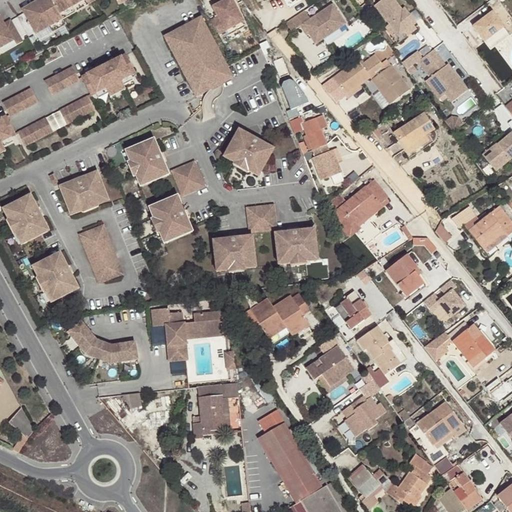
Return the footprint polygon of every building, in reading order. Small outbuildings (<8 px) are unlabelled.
[(40,0),(22,11),(36,35),(62,20),(59,15),(85,0),(87,6),(95,2),(94,0),(40,0)] [(59,15),(62,20),(87,6),(85,0),(59,15)] [(218,18),(212,21),(220,36),(226,32),(244,22),(232,0),(225,0),(218,5),(212,8),(218,18)] [(389,0),(381,0),(372,8),(386,27),(392,35),(396,39),(401,34),(411,27),(413,25),(402,10),(399,12),(389,0)] [(309,19),(304,11),(285,22),(291,32),(299,27),(303,25),(309,35),(315,45),(347,25),(334,4),(309,19)] [(484,43),(503,28),(492,13),(473,28),(484,43)] [(0,49),(14,42),(16,46),(23,42),(15,28),(9,32),(4,24),(0,16),(0,49)] [(231,79),(200,18),(162,38),(194,99),(231,79)] [(11,20),(4,24),(9,32),(15,28),(11,20)] [(65,26),(62,20),(36,35),(39,41),(65,26)] [(244,22),(226,32),(228,37),(247,27),(244,22)] [(303,25),(299,27),(306,37),(309,35),(303,25)] [(392,35),(386,27),(382,30),(388,38),(392,35)] [(414,31),(411,27),(401,34),(404,39),(414,31)] [(14,42),(0,49),(0,55),(16,46),(14,42)] [(418,60),(413,63),(425,80),(427,79),(440,97),(446,105),(462,94),(443,67),(441,68),(438,70),(433,64),(436,62),(430,52),(418,60)] [(413,53),(397,64),(402,71),(413,63),(418,60),(413,53)] [(135,75),(125,56),(108,65),(99,69),(81,78),(90,97),(95,95),(105,90),(107,93),(122,86),(120,82),(130,77),(135,75)] [(343,99),(356,89),(366,82),(377,95),(387,108),(406,93),(388,69),(383,73),(373,59),(359,69),(354,64),(330,81),(343,99)] [(99,69),(108,65),(105,60),(96,65),(99,69)] [(51,96),(79,82),(72,68),(44,82),(51,96)] [(182,82),(178,75),(173,78),(177,84),(182,82)] [(291,117),(299,114),(296,107),(307,102),(296,75),(277,82),(291,117)] [(133,82),(130,77),(120,82),(122,86),(123,87),(133,82)] [(440,97),(427,79),(425,80),(421,83),(433,101),(440,97)] [(109,98),(124,91),(123,87),(122,86),(107,93),(108,95),(109,98)] [(9,117),(37,103),(30,89),(2,103),(9,117)] [(358,92),(356,89),(343,99),(345,102),(358,92)] [(98,100),(108,95),(107,93),(105,90),(95,95),(98,100)] [(387,108),(377,95),(373,97),(384,111),(387,108)] [(66,125),(94,111),(87,97),(59,112),(66,125)] [(438,117),(448,130),(456,125),(445,112),(438,117)] [(403,151),(426,134),(433,129),(421,113),(392,135),(403,151)] [(10,138),(15,136),(5,117),(0,119),(0,147),(2,147),(1,144),(10,138)] [(24,146),(52,132),(45,119),(17,133),(24,146)] [(303,124),(314,149),(316,148),(320,147),(314,132),(321,130),(316,119),(303,124)] [(481,155),(492,169),(511,151),(511,119),(505,125),(508,129),(493,141),(493,142),(494,144),(488,149),(481,155)] [(456,125),(448,130),(451,133),(458,128),(456,125)] [(241,126),(229,148),(240,154),(238,156),(252,164),(253,161),(264,168),(277,146),(241,126)] [(314,132),(320,147),(327,144),(321,130),(314,132)] [(430,139),(426,134),(403,151),(407,156),(430,139)] [(13,143),(10,138),(1,144),(2,147),(3,148),(13,143)] [(493,140),(485,147),(488,149),(494,144),(493,142),(493,141),(493,140)] [(154,141),(131,152),(136,163),(134,164),(141,178),(143,177),(148,187),(171,176),(154,141)] [(320,147),(316,148),(319,155),(316,157),(327,186),(347,178),(336,149),(333,150),(330,143),(327,144),(320,147)] [(240,154),(229,148),(226,153),(237,159),(238,156),(240,154)] [(136,163),(131,152),(126,154),(131,165),(134,164),(136,163)] [(238,156),(237,159),(235,162),(249,170),(251,167),(252,164),(238,156)] [(262,173),(264,168),(253,161),(252,164),(251,167),(262,173)] [(208,187),(196,162),(173,173),(185,198),(208,187)] [(134,164),(131,165),(128,167),(134,181),(138,179),(141,178),(134,164)] [(80,181),(61,189),(71,211),(82,206),(83,208),(96,202),(95,200),(106,195),(97,173),(80,181)] [(142,190),(148,187),(143,177),(141,178),(138,179),(142,190)] [(347,203),(340,194),(331,202),(337,211),(332,215),(350,237),(355,233),(355,231),(351,227),(381,203),(389,197),(375,180),(347,203)] [(109,201),(106,195),(95,200),(96,202),(98,206),(109,201)] [(180,196),(157,207),(162,218),(160,219),(167,233),(169,232),(174,243),(197,232),(180,196)] [(30,199),(9,211),(16,222),(14,223),(22,237),(24,236),(30,246),(51,234),(40,215),(30,199)] [(84,212),(85,213),(99,207),(98,206),(96,202),(83,208),(84,212)] [(278,203),(251,207),(253,232),(281,229),(278,203)] [(381,203),(351,227),(355,231),(384,208),(381,203)] [(71,211),(73,216),(84,212),(83,208),(82,206),(71,211)] [(162,218),(157,207),(152,210),(157,221),(160,219),(162,218)] [(469,207),(451,220),(459,229),(465,225),(483,248),(505,232),(508,236),(511,233),(511,223),(499,207),(488,215),(486,212),(478,218),(469,207)] [(9,211),(4,214),(10,226),(14,223),(16,222),(9,211)] [(160,219),(157,221),(154,222),(161,236),(164,234),(167,233),(160,219)] [(22,237),(14,223),(10,226),(8,227),(16,241),(18,239),(22,237)] [(105,225),(81,236),(103,284),(127,273),(105,225)] [(279,232),(281,257),(293,256),(293,258),(309,257),(308,254),(321,253),(318,228),(279,232)] [(169,245),(174,243),(169,232),(167,233),(164,234),(169,245)] [(216,239),(219,264),(231,263),(232,265),(248,264),(247,261),(259,260),(256,235),(216,239)] [(24,250),(30,246),(24,236),(22,237),(18,239),(24,250)] [(429,239),(412,239),(414,244),(425,244),(432,252),(437,248),(429,239)] [(415,286),(417,289),(424,283),(416,272),(419,270),(407,255),(386,271),(404,295),(415,286)] [(63,257),(42,269),(48,279),(45,280),(54,294),(55,293),(62,303),(83,292),(71,272),(63,257)] [(48,279),(42,269),(36,272),(42,282),(45,280),(48,279)] [(354,285),(361,280),(358,276),(351,281),(354,285)] [(42,282),(40,283),(47,297),(50,296),(54,294),(45,280),(42,282)] [(365,286),(361,280),(354,285),(359,290),(365,286)] [(452,280),(424,302),(433,312),(441,306),(451,318),(466,307),(453,291),(458,287),(452,280)] [(407,298),(417,289),(415,286),(404,295),(407,298)] [(372,315),(355,292),(348,298),(347,296),(344,298),(346,301),(335,309),(352,331),(372,315)] [(54,294),(50,296),(57,307),(62,303),(55,293),(54,294)] [(300,309),(307,305),(299,293),(292,298),(276,310),(274,306),(273,307),(269,301),(253,313),(251,309),(243,315),(253,329),(260,324),(263,328),(268,336),(285,325),(287,327),(291,333),(309,321),(304,314),(300,309)] [(276,310),(292,298),(291,295),(274,306),(276,310)] [(267,298),(251,309),(253,313),(269,301),(267,298)] [(311,310),(307,305),(300,309),(304,314),(311,310)] [(184,312),(171,313),(171,309),(154,310),(156,327),(168,326),(172,326),(173,329),(168,330),(172,362),(191,359),(189,338),(188,335),(214,332),(212,312),(196,314),(196,322),(185,323),(184,312)] [(222,311),(212,312),(214,332),(188,335),(189,338),(225,335),(222,311)] [(311,325),(309,321),(291,333),(293,337),(311,325)] [(141,362),(138,344),(115,347),(100,341),(86,322),(72,333),(88,355),(114,366),(141,362)] [(256,333),(263,328),(260,324),(253,329),(256,333)] [(270,339),(287,327),(285,325),(268,336),(270,339)] [(481,353),(485,359),(495,351),(474,325),(453,342),(469,362),(481,353)] [(383,347),(389,343),(378,328),(358,341),(364,351),(367,349),(385,374),(396,367),(391,360),(396,356),(391,348),(388,349),(383,347)] [(446,332),(425,347),(436,362),(449,352),(446,348),(453,343),(453,342),(446,332)] [(333,337),(319,347),(324,356),(319,360),(323,365),(317,369),(314,364),(305,369),(313,381),(318,378),(322,375),(330,387),(345,377),(354,370),(338,347),(340,346),(333,337)] [(393,339),(389,343),(383,347),(388,349),(391,348),(396,356),(391,360),(396,367),(407,358),(393,339)] [(474,369),(485,359),(481,353),(469,362),(474,369)] [(323,365),(319,360),(314,364),(317,369),(323,365)] [(347,381),(345,377),(330,387),(322,375),(318,378),(328,394),(347,381)] [(373,379),(359,388),(364,395),(343,409),(349,418),(346,420),(356,434),(367,427),(368,430),(378,423),(375,419),(386,411),(380,402),(377,404),(369,392),(378,386),(373,379)] [(222,384),(198,386),(199,397),(200,411),(201,420),(194,420),(195,424),(194,425),(196,439),(204,439),(203,436),(213,435),(212,431),(216,430),(225,430),(223,399),(239,398),(238,392),(237,383),(222,384)] [(139,405),(137,392),(120,394),(124,407),(139,405)] [(460,420),(447,402),(418,424),(433,446),(452,432),(449,428),(460,420)] [(29,438),(35,431),(23,408),(10,423),(29,438)] [(342,511),(327,485),(322,487),(278,411),(258,422),(265,433),(258,438),(296,503),(285,510),(286,511),(342,511)] [(511,438),(511,414),(500,424),(511,437),(511,438)] [(410,417),(403,421),(404,422),(410,431),(416,426),(410,417)] [(25,440),(16,450),(20,452),(27,442),(25,440)] [(412,506),(420,495),(427,485),(426,484),(431,476),(428,474),(432,467),(426,464),(427,462),(416,454),(410,464),(415,468),(411,473),(410,472),(399,488),(391,483),(385,492),(396,499),(401,502),(403,500),(407,503),(412,506)] [(435,465),(442,476),(453,468),(445,457),(435,465)] [(451,489),(466,509),(467,510),(482,499),(457,465),(453,468),(442,476),(451,489)] [(350,481),(358,490),(373,477),(363,466),(348,479),(350,481)] [(380,486),(388,479),(384,475),(377,481),(373,477),(358,490),(363,495),(359,498),(362,502),(380,486)] [(385,492),(391,483),(388,479),(380,486),(385,492)] [(350,511),(332,481),(327,485),(342,511),(350,511)] [(511,511),(511,485),(497,496),(510,511),(511,511)] [(452,511),(461,511),(466,509),(451,489),(441,496),(452,511)] [(422,497),(420,495),(412,506),(415,509),(422,497)] [(243,511),(252,511),(251,500),(242,501),(243,511)]
